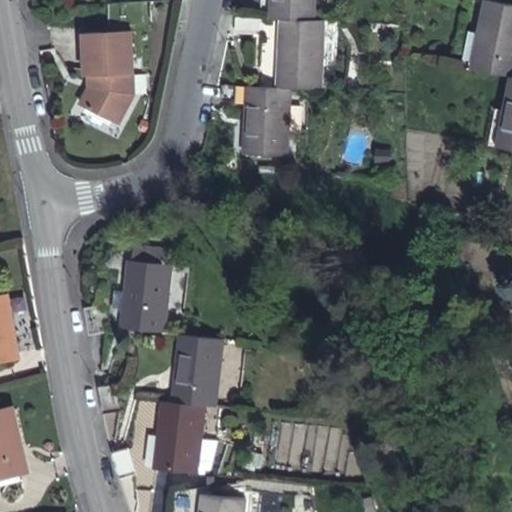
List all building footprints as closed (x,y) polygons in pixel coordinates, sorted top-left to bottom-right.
[(315,0),(274,0),(274,19),(283,20),(315,22),(315,0)] [(511,77),(511,5),(503,4),(489,2),(475,69),(511,77)] [(262,19),(236,19),(235,35),(261,36),(262,19)] [(315,22),(283,20),(279,87),(299,88),(321,89),(323,22),(315,22)] [(137,90),(133,27),(87,30),(89,72),(95,72),(96,83),(93,83),(85,100),(121,119),(137,90)] [(299,88),(279,87),(222,85),(221,101),(248,103),(245,154),(287,156),(290,96),(299,96),(299,88)] [(511,88),(500,148),(511,149),(511,88)] [(128,294),(126,310),(124,329),(164,334),(173,265),(169,265),(170,251),(139,247),(137,260),(132,260),(128,294)] [(114,309),(126,310),(128,294),(116,293),(114,309)] [(9,297),(0,298),(0,362),(19,359),(9,297)] [(101,307),(85,311),(90,335),(106,332),(101,307)] [(184,336),(175,404),(206,407),(216,408),(224,340),(184,336)] [(116,386),(99,390),(104,416),(121,413),(116,386)] [(206,407),(175,404),(165,403),(158,470),(201,475),(206,407)] [(0,481),(4,481),(6,488),(23,484),(16,452),(23,450),(15,412),(0,415),(0,481)] [(16,452),(23,484),(30,482),(23,450),(16,452)] [(115,466),(119,481),(136,476),(131,451),(112,456),(115,466)] [(243,511),(245,500),(204,495),(201,511),(243,511)]
